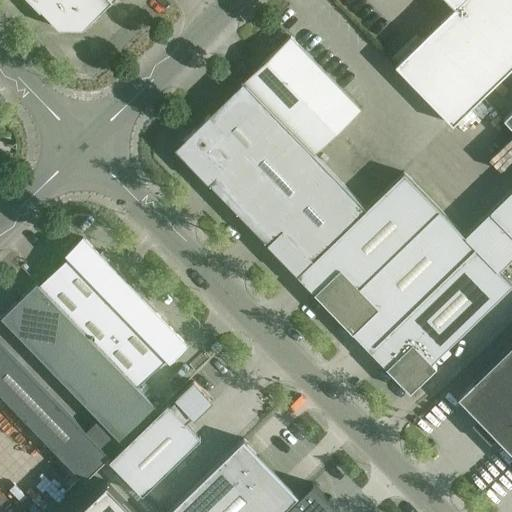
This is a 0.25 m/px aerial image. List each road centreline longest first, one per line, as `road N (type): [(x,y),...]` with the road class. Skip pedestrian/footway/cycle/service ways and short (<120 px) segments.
road 1 (unclassified): [(438,511),(86,142)]
road 2 (unknown): [(291,0),(489,209)]
road 3 (unclassified): [(86,142),(235,0)]
road 4 (unknown): [(379,450),(511,320)]
road 5 (unclassified): [(86,142),(0,53)]
road 6 (unclassified): [(0,228),(86,142)]
